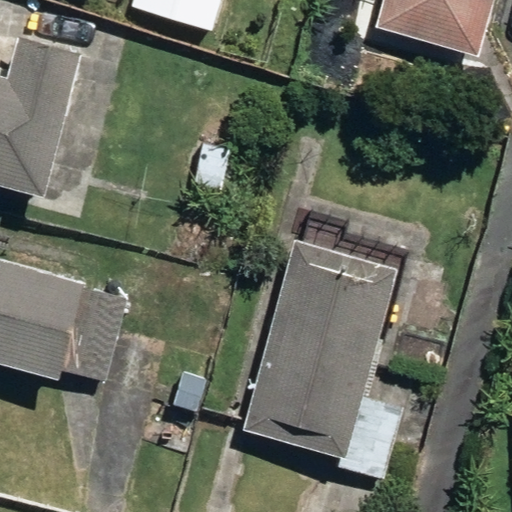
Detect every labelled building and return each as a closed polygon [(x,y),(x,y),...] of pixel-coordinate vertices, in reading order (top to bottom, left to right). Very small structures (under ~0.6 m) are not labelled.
[(133,0),(132,7),(212,29),(220,0),(133,0)] [(384,0),(376,30),(478,57),(493,0),(384,0)] [(0,188),(42,201),(83,61),(19,44),(7,85),(0,82),(0,188)] [(234,84),(279,95),(284,75),(239,64),(234,84)] [(196,183),(221,188),(228,148),(203,144),(196,183)] [(342,469),(383,479),(402,408),(361,397),(396,271),(294,242),(244,431),(346,458),(342,469)] [(60,371),(103,383),(128,300),(0,263),(0,366),(56,383),(60,371)] [(223,365),(183,357),(173,404),(213,413),(223,365)]
